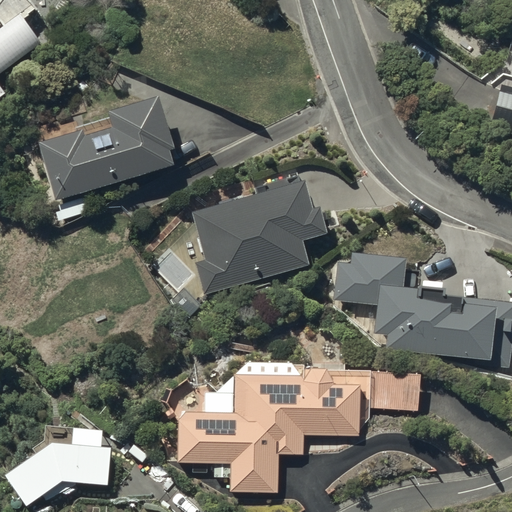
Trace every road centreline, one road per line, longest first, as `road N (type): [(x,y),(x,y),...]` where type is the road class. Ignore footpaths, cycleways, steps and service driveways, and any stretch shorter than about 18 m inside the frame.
road 1 (residential): [(326,0),(365,110),(392,150),(429,182),(511,222)]
road 2 (residential): [(511,479),(383,511)]
